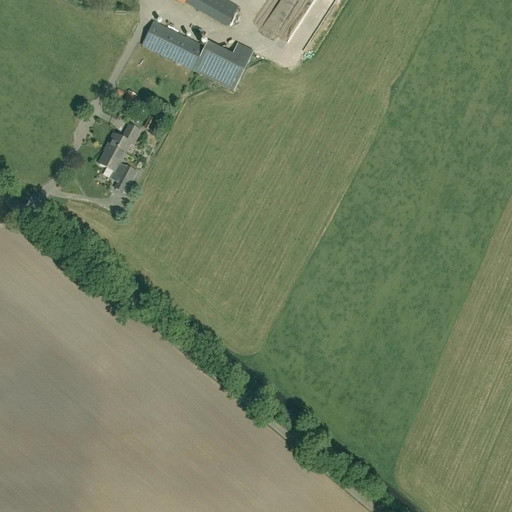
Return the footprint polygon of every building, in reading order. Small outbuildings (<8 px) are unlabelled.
[(186,0),(183,5),(196,12),(197,12),(227,27),(237,6),(225,0),(220,0),(220,1),(219,0),(186,0)] [(141,46),(234,93),(253,51),(237,44),(231,56),(206,44),(205,47),(153,22),(141,46)] [(186,38),(196,37),(195,24),(186,24),(186,38)] [(124,94),(117,90),(114,95),(121,99),(124,94)] [(152,133),(158,122),(149,117),(143,129),(152,133)] [(108,146),(98,164),(114,173),(113,174),(114,179),(118,181),(114,189),(122,193),(128,182),(131,183),(136,173),(126,167),(125,168),(119,165),(130,144),(133,146),(140,132),(129,126),(122,139),(113,134),(106,146),(108,146)]
